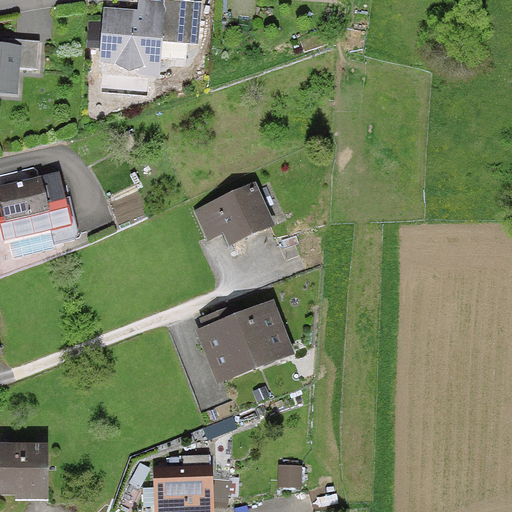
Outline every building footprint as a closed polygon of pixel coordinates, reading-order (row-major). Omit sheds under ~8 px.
[(175,0),(163,0),(161,41),(199,43),(201,1),(175,0)] [(160,17),(106,13),(102,65),(156,69),(160,17)] [(17,51),(16,67),(37,69),(39,41),(18,39),(17,51)] [(17,51),(0,49),(0,91),(13,93),(16,67),(17,51)] [(57,178),(1,191),(12,237),(67,225),(57,178)] [(270,226),(254,188),(216,204),(233,242),(270,226)] [(290,354),(272,306),(203,333),(221,381),(290,354)] [(45,450),(0,450),(0,493),(46,493),(45,450)] [(301,466),(279,465),(279,488),(301,488),(301,466)] [(209,511),(208,471),(158,473),(159,511),(209,511)]
